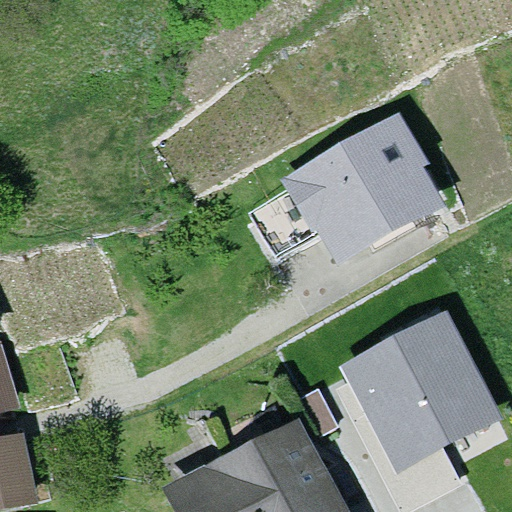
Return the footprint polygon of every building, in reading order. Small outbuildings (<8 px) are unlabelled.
[(450,202),(397,103),(243,191),(270,256),(318,236),(339,270),(450,202)] [(505,436),(447,325),(340,381),(347,394),(335,400),(393,511),(432,511),(461,497),(445,467),(505,436)] [(0,365),(0,416),(14,412),(0,365)] [(315,511),(269,423),(141,490),(152,511),(315,511)] [(16,442),(0,446),(0,511),(14,511),(34,507),(16,442)]
